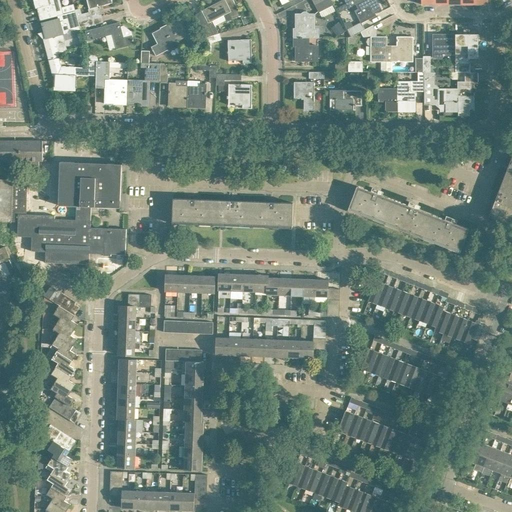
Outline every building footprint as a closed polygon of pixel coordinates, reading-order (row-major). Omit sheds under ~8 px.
[(33,0),(36,9),(38,8),(41,20),(58,16),(75,11),(74,5),(61,8),(58,0),(33,0)] [(111,0),(86,0),(89,9),(112,3),(111,0)] [(227,21),(232,19),(241,16),(232,0),(221,0),(223,2),(221,3),(220,2),(205,9),(205,10),(212,22),(202,27),(207,36),(219,33),(215,25),(223,20),(221,16),(223,15),(227,21)] [(312,0),(319,12),(333,5),(330,0),(312,0)] [(381,10),(376,0),(361,0),(355,4),(357,9),(355,10),(360,20),(381,10)] [(80,9),(76,10),(78,22),(92,18),(91,12),(81,14),(80,9)] [(42,33),(40,35),(43,39),(44,40),(45,44),(49,60),(59,57),(56,46),(54,37),(63,35),(63,34),(64,34),(65,34),(66,34),(67,33),(68,32),(68,31),(68,30),(68,29),(80,30),(75,11),(58,16),(60,21),(43,26),(44,32),(42,33)] [(296,29),(294,29),(294,37),(308,37),(320,37),(320,29),(315,29),(315,14),(296,14),(296,29)] [(185,16),(167,25),(176,40),(185,36),(188,42),(196,38),(194,34),(195,34),(194,32),(193,32),(185,16)] [(94,25),(92,18),(78,22),(80,28),(94,25)] [(365,29),(361,22),(347,29),(351,36),(361,31),(365,29)] [(85,31),(88,41),(111,34),(116,49),(135,44),(132,35),(131,32),(124,26),(121,27),(120,23),(110,26),(110,24),(85,31)] [(158,43),(151,47),(152,48),(151,51),(154,56),(168,49),(166,45),(176,40),(167,25),(152,33),(153,33),(158,43)] [(391,62),(391,46),(387,46),(387,37),(376,37),(376,32),(373,25),(365,29),(361,31),(363,36),(371,36),(371,37),(368,38),(367,41),(368,44),(371,45),(371,62),(391,62)] [(207,36),(208,39),(208,55),(213,55),(214,44),(223,41),(221,35),(220,35),(219,33),(207,36)] [(455,34),(433,34),(433,58),(441,58),(441,54),(448,54),(455,54),(455,34)] [(455,54),(456,54),(456,60),(469,60),(469,58),(478,58),(478,34),(455,34),(455,54)] [(308,37),(294,37),(294,46),(296,46),(296,61),(318,61),(318,45),(308,45),(308,37)] [(413,62),(413,37),(397,37),(397,46),(391,46),(391,62),(413,62)] [(252,63),(251,39),(227,39),(227,57),(242,57),(242,63),(252,63)] [(149,63),(150,51),(142,51),(141,63),(149,63)] [(198,65),(206,65),(206,52),(199,52),(198,65)] [(423,72),(424,72),(435,72),(431,72),(431,56),(423,56),(423,58),(423,72)] [(59,57),(49,60),(52,73),(52,75),(55,75),(55,86),(75,87),(76,75),(96,76),(96,61),(96,60),(90,60),(90,68),(61,67),(59,57)] [(96,76),(96,87),(105,87),(105,79),(107,79),(108,61),(96,61),(96,76)] [(348,64),(348,72),(362,72),(362,62),(348,62),(348,64)] [(149,63),(141,63),(140,63),(140,67),(146,67),(146,74),(146,78),(159,79),(160,63),(149,63)] [(159,82),(168,83),(168,73),(167,72),(167,64),(160,63),(159,79),(159,82)] [(469,63),(456,64),(456,72),(458,72),(465,72),(469,72),(469,63)] [(335,72),(348,72),(348,64),(337,64),(335,64),(335,72)] [(216,65),(206,65),(198,65),(195,65),(195,70),(210,70),(210,77),(217,78),(217,73),(216,73),(216,65)] [(458,88),(439,88),(439,87),(437,84),(435,84),(435,72),(424,72),(424,85),(424,103),(436,103),(441,108),(441,110),(457,110),(458,88)] [(478,72),(469,72),(465,72),(465,81),(458,81),(458,88),(457,110),(474,110),(474,82),(478,82),(478,72)] [(217,78),(216,86),(218,86),(218,91),(224,91),(224,86),(225,86),(225,80),(229,80),(229,74),(217,73),(217,78)] [(105,87),(105,104),(127,104),(127,80),(109,79),(107,79),(105,79),(105,87)] [(149,105),(150,81),(127,80),(127,104),(138,104),(138,105),(141,105),(149,105)] [(397,88),(397,110),(410,110),(410,81),(397,81),(397,88)] [(305,110),(314,110),(314,82),(294,82),(294,98),(305,98),(305,110)] [(187,106),(188,86),(175,86),(176,83),(170,83),(169,91),(169,93),(169,106),(187,106)] [(200,87),(188,86),(187,106),(205,107),(206,94),(206,92),(206,84),(200,84),(200,87)] [(252,108),(252,84),(229,84),(228,96),(227,96),(227,98),(228,98),(228,105),(229,105),(229,100),(243,101),(242,108),(252,108)] [(378,92),(378,101),(385,102),(385,110),(397,110),(397,88),(374,88),(374,92),(378,92)] [(329,90),(330,110),(355,110),(356,106),(362,106),(362,90),(329,90)] [(43,141),(0,141),(0,160),(10,161),(10,169),(18,169),(18,167),(23,167),(24,169),(39,169),(39,161),(43,161),(43,141)] [(508,166),(507,170),(502,181),(511,184),(511,155),(511,159),(507,158),(504,164),(508,166)] [(0,221),(18,222),(17,236),(36,237),(35,243),(32,243),(31,251),(46,252),(45,262),(89,264),(89,253),(103,254),(103,256),(111,256),(111,254),(125,255),(126,255),(126,229),(123,229),(90,227),(91,207),(120,208),(122,164),(121,164),(60,162),(59,205),(77,206),(76,220),(55,219),(55,215),(27,214),(28,178),(12,178),(13,175),(13,173),(10,173),(0,172),(0,221)] [(511,184),(502,181),(498,191),(496,196),(493,195),(490,201),(494,203),(489,217),(511,225),(511,223),(510,222),(511,218),(511,184)] [(357,186),(348,210),(350,210),(351,208),(385,221),(383,223),(384,223),(393,200),(382,195),(377,194),(379,190),(372,187),(371,191),(367,190),(357,186)] [(173,198),(172,224),(173,224),(174,224),(174,221),(210,222),(210,225),(211,225),(212,200),(201,199),(195,199),(195,195),(188,195),(188,199),(184,199),(173,198)] [(212,200),(211,225),(214,225),(214,222),(250,224),(250,227),(251,201),(240,201),(234,201),(235,197),(228,196),(227,200),(223,200),(212,200)] [(251,201),(250,227),(253,227),(254,224),(290,225),(290,228),(292,228),(293,203),(280,202),(274,202),(274,198),(267,198),(267,202),(264,202),(251,201)] [(393,200),(384,223),(387,225),(388,222),(422,235),(420,238),(421,238),(430,214),(419,210),(414,208),(415,204),(409,202),(408,205),(404,204),(393,200)] [(430,214),(421,238),(424,239),(425,236),(458,249),(457,252),(459,253),(469,229),(456,224),(451,222),(452,218),(446,216),(445,220),(441,218),(430,214)] [(5,246),(0,248),(0,250),(4,260),(10,257),(5,246)] [(218,290),(231,291),(231,274),(219,273),(218,290)] [(178,275),(166,274),(165,291),(177,291),(178,275)] [(243,274),(231,274),(231,291),(243,291),(243,274)] [(243,274),(243,291),(255,292),(256,275),(243,274)] [(190,275),(178,275),(177,291),(190,292),(190,275)] [(190,275),(190,292),(202,292),(203,276),(190,275)] [(268,275),(256,275),(255,292),(267,292),(267,295),(268,277),(268,275)] [(215,276),(203,276),(202,292),(214,293),(215,276)] [(280,278),(268,277),(267,295),(279,295),(280,278)] [(292,278),(280,278),(279,295),(291,296),(292,278)] [(291,296),(303,296),(304,279),(292,278),(291,296)] [(316,279),(304,279),(303,296),(315,297),(316,279)] [(340,289),(328,288),(328,280),(316,279),(315,297),(328,297),(328,300),(339,300),(340,289)] [(368,300),(369,300),(377,303),(384,284),(376,281),(376,280),(368,300)] [(384,284),(377,303),(385,306),(393,287),(384,284)] [(51,286),(44,296),(49,299),(55,289),(51,286)] [(393,287),(385,306),(394,310),(401,290),(393,287)] [(60,292),(55,289),(49,299),(54,302),(60,292)] [(401,290),(394,310),(402,313),(410,293),(401,290)] [(54,302),(59,305),(66,295),(60,292),(54,302)] [(410,293),(402,313),(411,316),(418,297),(410,293)] [(129,294),(128,306),(136,306),(139,306),(139,294),(129,294)] [(71,299),(66,295),(59,305),(64,309),(71,299)] [(418,297),(411,316),(419,320),(427,300),(418,297)] [(71,299),(64,309),(69,312),(76,302),(71,299)] [(427,300),(419,320),(428,323),(435,303),(427,300)] [(81,305),(76,302),(69,312),(75,315),(81,305)] [(435,303),(428,323),(436,326),(443,310),(444,307),(435,303)] [(71,320),(75,315),(69,312),(64,309),(59,305),(53,314),(59,318),(58,321),(74,331),(78,324),(71,320)] [(136,306),(128,306),(120,305),(119,318),(136,319),(136,306)] [(443,310),(436,326),(434,329),(443,333),(451,313),(443,310)] [(451,336),(459,316),(451,313),(443,333),(451,336)] [(467,319),(459,316),(451,336),(460,339),(467,319)] [(119,318),(119,330),(135,331),(136,319),(119,318)] [(481,321),(477,320),(476,320),(475,322),(467,319),(460,339),(469,343),(471,338),(478,340),(483,327),(479,325),(481,321)] [(71,335),(74,331),(58,321),(53,329),(59,333),(57,335),(73,345),(77,339),(71,335)] [(118,342),(135,343),(135,331),(119,330),(118,342)] [(57,335),(50,347),(57,351),(72,361),(77,354),(70,350),(73,345),(57,335)] [(216,354),(228,355),(229,338),(217,337),(216,354)] [(228,355),(240,355),(241,338),(229,338),(228,355)] [(240,355),(252,356),(253,339),(241,338),(240,355)] [(301,340),(301,357),(313,358),(313,349),(325,349),(326,338),(313,338),(313,341),(301,340)] [(252,356),(264,356),(265,339),(253,339),(252,356)] [(264,356),(276,356),(277,339),(265,339),(264,356)] [(276,356),(289,357),(289,340),(277,339),(276,356)] [(301,340),(289,340),(289,357),(301,357),(301,340)] [(118,354),(134,355),(135,349),(139,350),(140,343),(135,343),(118,342),(118,354)] [(362,368),(370,371),(378,352),(369,349),(362,368)] [(70,365),(72,361),(57,351),(52,357),(51,359),(58,363),(56,366),(72,376),(76,369),(70,365)] [(386,355),(378,352),(370,371),(379,375),(386,355)] [(379,375),(387,378),(395,358),(386,355),(379,375)] [(403,362),(395,358),(387,378),(396,381),(403,362)] [(136,371),(137,359),(119,359),(119,371),(136,371)] [(204,362),(201,362),(196,361),(190,361),(186,361),(186,373),(203,374),(204,362)] [(396,381),(404,384),(412,365),(403,362),(396,381)] [(420,368),(412,365),(404,384),(413,388),(420,368)] [(57,378),(55,381),(71,391),(75,384),(69,380),(72,376),(56,366),(51,374),(57,378)] [(413,388),(421,391),(429,371),(420,368),(413,388)] [(136,371),(119,371),(119,383),(136,383),(136,371)] [(437,375),(429,371),(421,391),(430,394),(437,375)] [(186,373),(186,385),(203,386),(203,374),(186,373)] [(430,394),(438,398),(446,378),(437,375),(430,394)] [(500,399),(508,380),(499,377),(491,396),(492,396),(500,399)] [(454,381),(446,378),(438,398),(447,401),(454,381)] [(511,393),(511,381),(508,380),(500,399),(509,403),(511,393)] [(61,400),(66,403),(70,406),(75,399),(68,395),(71,391),(55,381),(50,389),(57,394),(56,397),(61,400)] [(136,383),(119,383),(118,395),(135,396),(136,383)] [(202,398),(203,386),(186,385),(185,397),(202,398)] [(135,396),(118,395),(118,407),(135,408),(135,396)] [(55,410),(61,400),(56,397),(49,407),(55,410)] [(185,397),(185,409),(202,410),(202,398),(185,397)] [(55,410),(59,413),(66,403),(61,400),(55,410)] [(71,407),(70,406),(66,403),(59,413),(65,417),(71,407)] [(77,410),(71,407),(65,417),(70,420),(77,410)] [(135,408),(118,407),(117,419),(119,419),(136,420),(136,419),(134,419),(135,408)] [(201,422),(202,410),(185,409),(184,421),(201,422)] [(81,413),(77,410),(70,420),(75,423),(81,413)] [(338,430),(346,433),(354,414),(346,411),(345,410),(338,430)] [(362,417),(354,414),(346,433),(355,437),(362,417)] [(362,417),(355,437),(363,440),(371,420),(362,417)] [(136,420),(119,419),(119,431),(136,432),(136,420)] [(379,423),(371,420),(363,440),(372,443),(379,423)] [(186,422),(186,433),(203,434),(203,422),(201,422),(184,421),(184,422),(186,422)] [(379,423),(372,443),(380,446),(388,427),(379,423)] [(56,427),(51,424),(44,435),(49,438),(56,427)] [(56,427),(49,438),(53,441),(54,441),(61,431),(56,427)] [(396,430),(388,427),(380,446),(389,450),(396,430)] [(397,453),(405,433),(396,430),(389,450),(397,453)] [(59,444),(66,434),(61,431),(54,441),(59,444)] [(136,432),(119,431),(118,443),(136,444),(136,432)] [(202,446),(203,434),(186,433),(185,445),(202,446)] [(413,437),(405,433),(397,453),(406,456),(413,437)] [(64,448),(71,437),(66,434),(59,444),(64,448)] [(69,451),(76,440),(71,437),(64,448),(69,451)] [(414,459),(422,440),(413,437),(406,456),(414,459)] [(430,443),(422,440),(414,459),(423,463),(430,443)] [(483,443),(475,440),(474,440),(474,441),(472,446),(467,460),(475,463),(483,443)] [(53,456),(68,466),(73,459),(66,455),(69,451),(64,448),(59,444),(54,441),(53,441),(48,449),(54,453),(53,456)] [(136,444),(118,443),(118,455),(135,456),(136,444)] [(484,466),(491,447),(483,443),(475,463),(484,466)] [(185,457),(202,458),(202,446),(185,445),(185,457)] [(500,450),(491,447),(484,466),(492,469),(500,450)] [(501,473),(508,453),(500,450),(492,469),(501,473)] [(511,468),(511,454),(508,453),(501,473),(509,476),(511,468)] [(135,456),(118,455),(117,467),(135,468),(135,456)] [(46,467),(52,471),(68,481),(72,474),(66,470),(68,466),(53,456),(48,464),(46,467)] [(201,470),(202,458),(185,457),(184,470),(201,470)] [(288,482),(289,482),(297,485),(305,465),(297,462),(296,462),(288,482)] [(313,469),(305,465),(297,485),(306,488),(313,469)] [(313,469),(306,488),(314,492),(322,472),(313,469)] [(51,486),(67,496),(71,489),(65,485),(68,481),(52,471),(47,479),(53,483),(51,486)] [(330,475),(322,472),(314,492),(323,495),(330,475)] [(330,475),(323,495),(331,498),(339,479),(330,475)] [(347,482),(339,479),(331,498),(339,501),(338,504),(339,505),(346,485),(347,482)] [(339,505),(347,508),(355,488),(346,485),(339,505)] [(51,501),(67,511),(71,504),(64,500),(67,496),(51,486),(46,494),(53,498),(51,501)] [(363,492),(355,488),(347,508),(355,511),(363,492)] [(134,491),(122,490),(122,496),(122,501),(121,507),(133,508),(134,491)] [(133,508),(146,508),(146,491),(134,491),(133,508)] [(146,508),(158,509),(158,492),(146,491),(146,508)] [(158,509),(170,509),(170,492),(158,492),(158,509)] [(182,510),(182,493),(170,492),(170,509),(182,510)] [(363,492),(355,511),(357,511),(364,511),(371,495),(363,492)] [(194,504),(194,498),(195,493),(182,493),(182,510),(194,510),(194,504)] [(374,511),(380,498),(371,495),(364,511),(374,511)] [(380,498),(374,511),(384,511),(388,501),(380,498)] [(50,511),(65,511),(67,511),(51,501),(46,509),(50,511)] [(394,511),(397,505),(388,501),(384,511),(394,511)]
